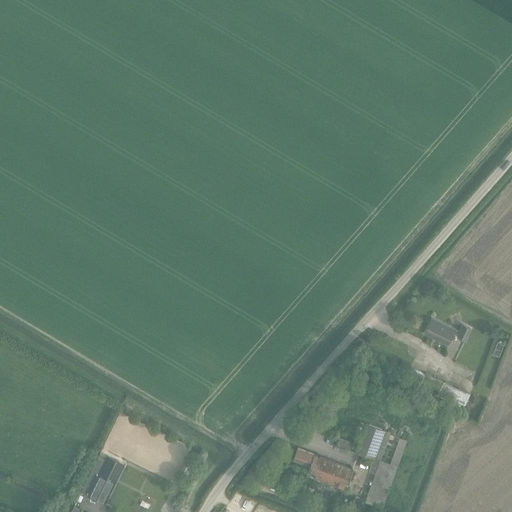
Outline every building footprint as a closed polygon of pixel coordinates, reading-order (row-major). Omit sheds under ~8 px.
[(426,330),(425,333),(447,344),(454,329),(432,318),(426,330)] [(470,328),(463,325),(458,336),(465,339),(470,328)] [(466,392),(425,372),(424,374),(410,368),(405,379),(460,405),(466,392)] [(406,441),(399,438),(390,464),(379,460),(390,435),(384,432),(385,431),(366,423),(355,452),(374,459),(369,471),(375,473),(365,501),(382,508),(406,441)] [(339,436),(336,445),(350,450),(353,442),(339,436)] [(344,489),(352,469),(297,448),(293,460),(309,466),(306,475),(344,489)] [(105,503),(124,464),(106,455),(87,495),(105,503)]
